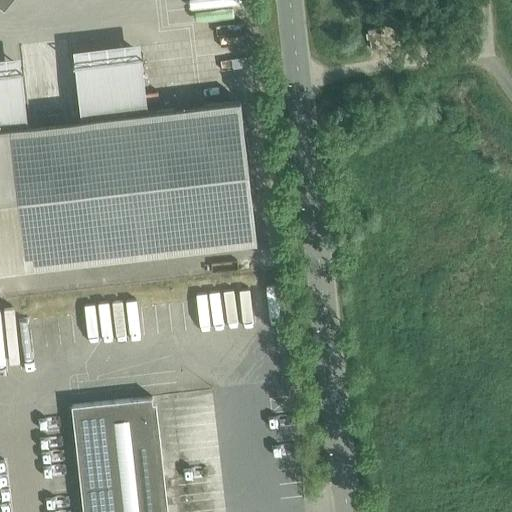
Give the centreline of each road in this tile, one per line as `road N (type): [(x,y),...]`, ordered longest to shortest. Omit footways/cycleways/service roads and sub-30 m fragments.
road 1 (unclassified): [(348,511),(289,0)]
road 2 (unknown): [(348,511),(312,507),(289,492),(240,389),(214,364),(186,359),(0,376)]
